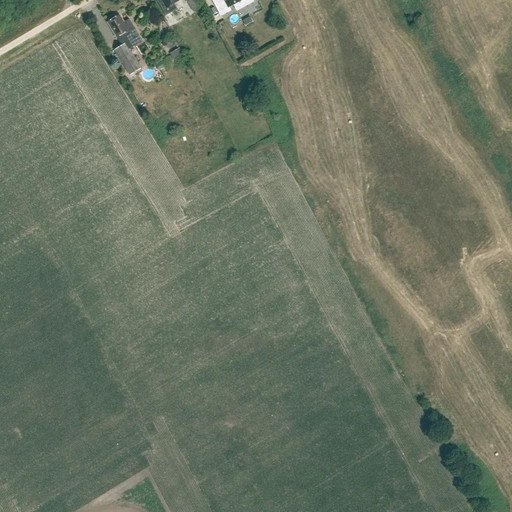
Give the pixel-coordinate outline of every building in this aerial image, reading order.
[(174,3),(179,0),(178,0),(157,0),(167,15),(178,9),(174,3)] [(186,0),(193,12),(202,7),(197,0),(186,0)] [(213,0),(221,15),(231,10),(229,7),(242,0),(245,6),(253,2),(252,0),(213,0)] [(112,18),(111,21),(109,22),(118,37),(121,42),(123,45),(116,50),(131,75),(142,69),(130,49),(143,41),(139,36),(129,19),(124,23),(120,15),(117,17),(114,17),(112,18)] [(178,47),(169,52),(172,59),(182,54),(178,47)]
